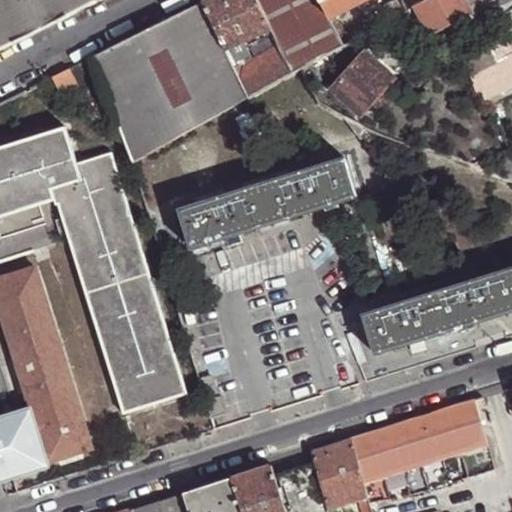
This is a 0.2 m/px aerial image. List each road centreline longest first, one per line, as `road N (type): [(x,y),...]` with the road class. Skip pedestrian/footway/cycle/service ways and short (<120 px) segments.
road 1 (residential): [(511,368),(55,511)]
road 2 (residential): [(153,0),(0,75)]
